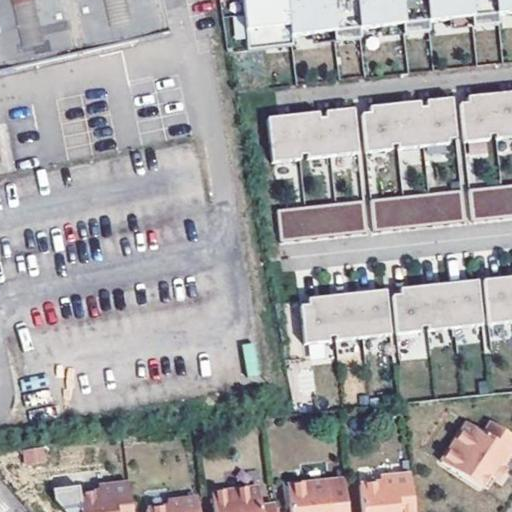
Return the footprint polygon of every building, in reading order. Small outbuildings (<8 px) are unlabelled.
[(0,0),(0,72),(167,34),(158,0),(0,0)] [(511,0),(241,0),(247,52),(292,48),(291,37),(333,33),(359,30),(401,26),(427,23),(471,18),(497,15),(511,13),(511,0)] [(497,15),(471,18),(472,28),(498,26),(497,15)] [(427,23),(401,26),(402,36),(428,33),(427,23)] [(359,30),(333,33),(334,43),(360,40),(359,30)] [(460,104),(463,142),(489,140),(488,136),(495,135),(496,139),(511,137),(511,93),(468,98),(469,104),(460,104)] [(456,139),(452,99),(426,101),(427,107),(420,107),(419,102),(369,106),(370,112),(362,113),(365,152),(391,149),(390,145),(397,145),(398,149),(448,144),(448,140),(456,139)] [(268,116),(272,161),(300,158),(300,154),(307,153),(307,157),(358,152),(354,108),(325,111),(326,117),(319,117),(319,111),(268,116)] [(511,218),(511,185),(468,189),(471,222),(511,218)] [(464,223),(461,190),(370,199),(373,231),(464,223)] [(280,240),(366,232),(363,199),(277,208),(280,240)] [(511,278),(483,281),(487,326),(511,323),(511,278)] [(427,332),(481,326),(477,282),(399,289),(400,295),(391,296),(395,335),(420,332),(419,328),(426,328),(427,332)] [(334,341),(389,335),(385,291),(307,299),(308,304),(299,305),(303,344),(327,341),(327,337),(334,337),(334,341)] [(310,363),(330,360),(328,342),(308,344),(310,363)] [(259,373),(254,343),(243,345),(247,375),(259,373)] [(505,470),(511,460),(511,436),(495,425),(487,436),(471,425),(444,463),(483,491),(492,477),(496,472),(500,467),(505,470)] [(505,470),(500,467),(496,472),(492,477),(500,483),(507,472),(505,470)] [(416,511),(413,476),(383,479),(383,484),(362,486),(364,511),(416,511)] [(131,511),(128,482),(98,485),(99,491),(77,493),(79,511),(131,511)] [(348,511),(348,505),(334,507),(331,482),(289,487),(291,511),(348,511)] [(276,511),(276,506),(262,508),(259,488),(213,494),(215,511),(276,511)] [(198,511),(197,498),(167,501),(168,506),(147,509),(146,511),(198,511)]
